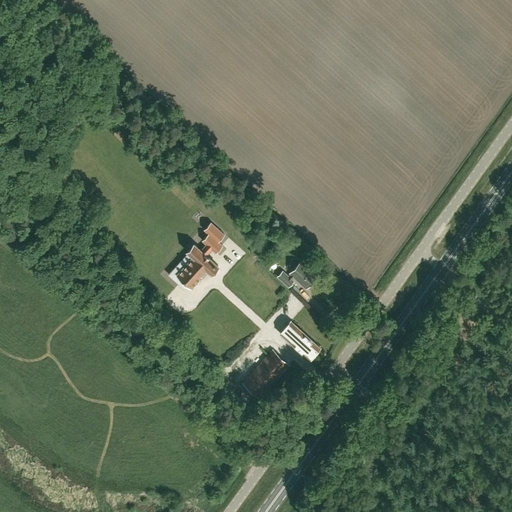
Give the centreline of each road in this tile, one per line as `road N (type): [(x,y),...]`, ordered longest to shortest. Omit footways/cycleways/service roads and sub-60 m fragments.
road 1 (unclassified): [(230,511),(333,369)]
road 2 (unclassified): [(424,248),(511,124)]
road 3 (unclassified): [(333,369),(424,248)]
road 4 (primary): [(270,511),(358,388)]
road 5 (primary): [(358,388),(446,267)]
